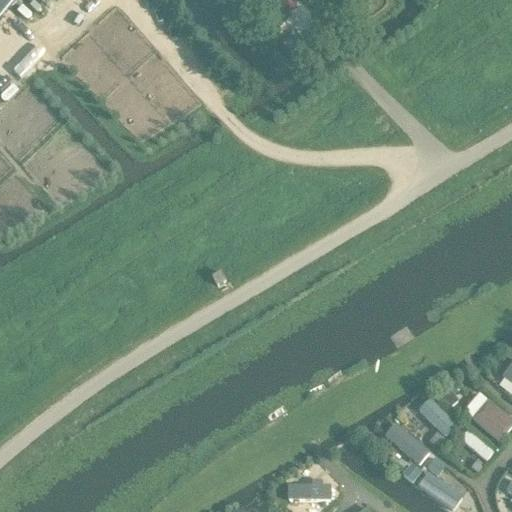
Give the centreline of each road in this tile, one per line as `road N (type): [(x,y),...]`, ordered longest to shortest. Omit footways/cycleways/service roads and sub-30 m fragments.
road 1 (track): [(0,362),(72,296),(511,26)]
road 2 (residential): [(0,459),(118,369),(444,174)]
